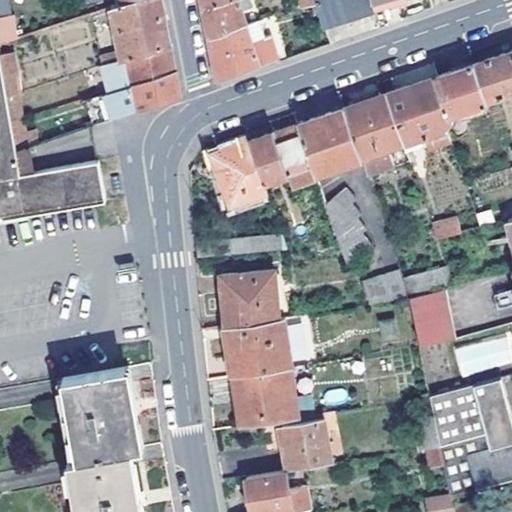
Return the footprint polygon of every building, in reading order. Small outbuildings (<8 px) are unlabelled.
[(0,0),(0,14),(11,14),(9,0),(0,0)] [(165,17),(161,0),(133,0),(122,4),(116,6),(111,7),(122,50),(101,57),(104,65),(170,44),(165,17)] [(252,5),(250,0),(220,0),(203,6),(204,12),(208,33),(244,22),(241,8),(252,5)] [(343,0),(316,0),(323,22),(341,16),(347,14),(343,0)] [(343,0),(347,14),(354,12),(374,5),(373,0),(343,0)] [(217,78),(273,59),(265,35),(259,37),(253,20),(244,22),(208,33),(210,41),(217,78)] [(171,50),(170,44),(104,65),(112,92),(131,86),(131,83),(175,69),(171,50)] [(0,52),(7,97),(20,93),(12,50),(0,52)] [(478,63),(489,99),(511,91),(511,51),(505,54),(478,63)] [(16,148),(12,122),(7,97),(0,52),(0,216),(95,199),(104,198),(97,158),(28,169),(25,145),(16,148)] [(441,76),(452,112),(489,99),(478,63),(464,68),(441,76)] [(85,98),(93,123),(99,121),(180,95),(176,75),(175,69),(131,83),(131,86),(112,92),(103,95),(103,92),(85,98)] [(452,112),(441,76),(417,84),(391,92),(407,140),(450,126),(454,119),(452,112)] [(373,99),(346,108),(362,155),(367,171),(394,162),(389,146),(407,140),(391,92),(373,99)] [(7,97),(12,122),(24,118),(20,93),(7,97)] [(452,112),(454,119),(491,107),(489,99),(452,112)] [(300,124),(316,171),(362,155),(346,108),(322,116),(300,124)] [(16,148),(25,145),(38,141),(35,130),(27,131),(24,118),(12,122),(16,148)] [(277,132),(290,174),(293,184),(318,176),(316,171),(300,124),(289,127),(277,132)] [(262,136),(251,140),(266,183),(290,174),(277,132),(262,136)] [(266,183),(251,140),(214,153),(231,203),(269,190),(266,183)] [(327,203),(340,247),(365,229),(356,217),(359,215),(349,201),(353,198),(346,189),(327,203)] [(438,235),(462,229),(459,215),(434,221),(438,235)] [(288,248),(283,232),(221,238),(222,254),(288,248)] [(195,241),(197,257),(222,254),(221,238),(195,241)] [(404,279),(410,296),(439,288),(455,284),(448,264),(403,277),(404,279)] [(222,276),(229,325),(282,317),(274,270),(222,276)] [(386,286),(390,299),(410,296),(404,279),(386,286)] [(439,288),(410,296),(420,343),(450,336),(439,288)] [(236,374),(291,365),(284,316),(282,317),(229,325),(236,374)] [(236,374),(243,425),(298,415),(291,365),(236,374)] [(129,447),(140,444),(127,367),(64,378),(78,456),(129,447)] [(441,441),(511,422),(511,408),(502,374),(430,392),(441,441)] [(290,466),(333,459),(325,418),(283,424),(290,466)] [(511,422),(441,441),(445,458),(452,490),(511,474),(511,422)] [(441,441),(426,444),(429,461),(445,458),(441,441)] [(69,458),(78,511),(140,511),(129,447),(78,456),(69,458)] [(252,511),(261,511),(293,506),(289,483),(286,467),(246,473),(252,511)] [(307,480),(289,483),(293,506),(310,504),(307,480)] [(452,490),(436,493),(440,511),(456,511),(455,504),(452,490)] [(456,511),(474,511),(472,501),(455,504),(456,511)]
